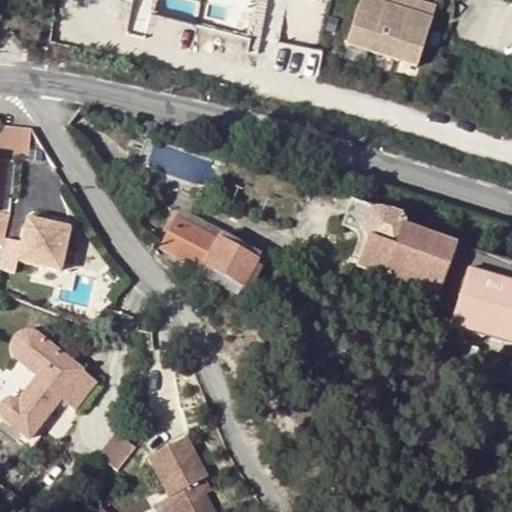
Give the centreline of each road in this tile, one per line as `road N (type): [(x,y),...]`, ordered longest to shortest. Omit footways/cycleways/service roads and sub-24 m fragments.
road 1 (unclassified): [(281,511),(237,440),(189,319),(116,230),(45,117),(42,83)]
road 2 (tertiary): [(511,209),(319,143),(42,83)]
